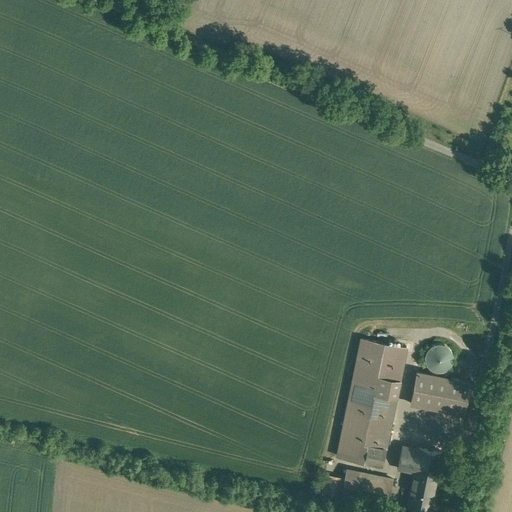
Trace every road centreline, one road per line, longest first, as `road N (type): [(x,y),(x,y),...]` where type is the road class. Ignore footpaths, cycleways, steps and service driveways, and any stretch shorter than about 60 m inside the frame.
road 1 (residential): [(511,170),(110,0)]
road 2 (residential): [(454,511),(511,257)]
